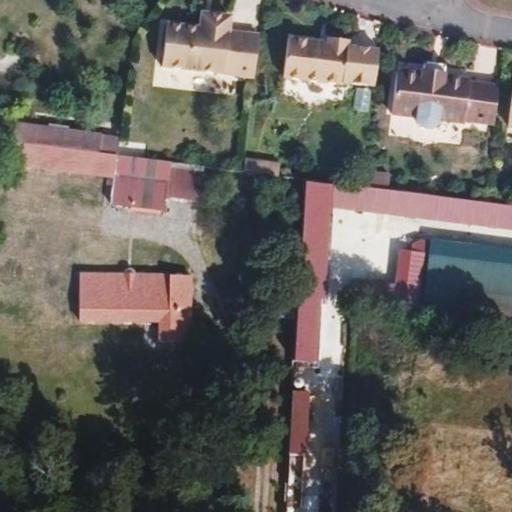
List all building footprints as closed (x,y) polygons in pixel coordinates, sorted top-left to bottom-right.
[(211,14),(201,12),(199,27),(210,29),(211,14)] [(255,52),(258,35),(228,31),(230,16),(211,14),(210,29),(199,27),(166,23),(161,65),(252,77),(255,52)] [(376,55),(359,52),(344,50),(345,45),(327,42),(325,46),(288,40),(282,81),(339,89),(340,87),(354,89),(371,91),(374,70),(376,55)] [(420,60),(420,68),(442,72),(443,63),(420,60)] [(441,75),(442,72),(420,68),(419,72),(396,69),(390,111),(413,115),(414,119),(415,122),(418,124),(428,127),(431,125),(434,122),(436,118),(460,122),(460,119),(492,123),(497,85),(465,81),(466,79),(441,75)] [(18,140),(103,151),(105,137),(106,132),(21,121),(18,140)] [(120,139),(111,138),(109,151),(118,153),(120,139)] [(47,160),(114,169),(114,174),(152,178),(149,199),(111,194),(110,200),(163,206),(169,159),(118,153),(109,151),(103,151),(18,140),(15,162),(45,165),(46,166),(47,160)] [(46,166),(114,174),(114,169),(47,160),(46,166)] [(359,182),(389,186),(390,174),(361,170),(359,182)] [(114,174),(111,194),(149,199),(152,178),(114,174)] [(312,177),(307,176),(304,194),(494,218),(497,200),(483,198),(389,186),(359,182),(354,182),(312,177)] [(303,212),(291,340),(315,343),(325,250),(328,215),(320,214),(303,212)] [(398,308),(406,247),(390,245),(384,290),(352,286),(350,302),(398,308)] [(511,315),(511,260),(408,247),(401,301),(511,315)] [(76,319),(155,320),(163,320),(162,341),(186,341),(186,274),(76,272),(76,319)] [(314,360),(315,343),(291,340),(289,358),(314,360)]
